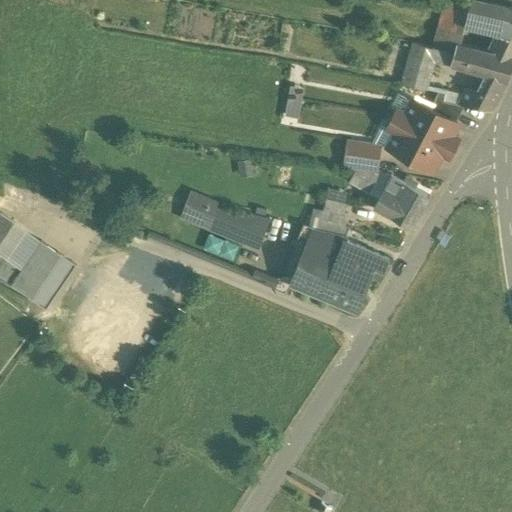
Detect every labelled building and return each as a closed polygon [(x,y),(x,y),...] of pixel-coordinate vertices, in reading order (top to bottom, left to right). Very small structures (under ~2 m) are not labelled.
[(491,4),(474,0),(470,0),(470,4),(464,26),(470,27),(471,22),(500,27),(490,52),(511,58),(511,9),(506,8),(506,7),(491,4)] [(470,4),(445,4),(432,48),(437,49),(453,54),(456,44),(460,45),(464,26),(470,4)] [(432,48),(413,43),(407,65),(401,86),(426,91),(437,49),(432,48)] [(511,58),(490,52),(460,45),(456,44),(453,54),(450,67),(484,76),(478,92),(500,96),(507,83),(511,66),(511,58)] [(302,118),(308,89),(293,86),(288,115),(302,118)] [(478,92),(467,90),(459,106),(464,107),(492,112),(496,105),(500,96),(478,92)] [(459,106),(443,103),(445,95),(437,93),(431,110),(456,123),(464,107),(459,106)] [(431,110),(412,101),(405,115),(396,111),(387,129),(396,133),(388,148),(411,160),(414,155),(436,166),(440,157),(447,161),(459,137),(452,134),(457,123),(456,123),(431,110)] [(378,146),(350,142),(346,170),(356,171),(374,173),(378,146)] [(374,173),(356,171),(349,184),(369,195),(381,174),(374,173)] [(403,183),(391,176),(381,174),(369,195),(378,200),(373,208),(411,229),(429,197),(414,189),(417,184),(406,178),(403,183)] [(180,218),(209,230),(211,223),(214,212),(187,201),(180,218)] [(346,205),(325,201),(322,213),(325,214),(343,217),(346,205)] [(269,219),(214,212),(211,223),(209,230),(242,244),(258,250),(269,219)] [(0,213),(0,267),(6,258),(0,254),(0,242),(14,223),(0,213)] [(343,217),(325,214),(322,230),(345,236),(347,229),(345,228),(343,217)] [(76,265),(14,223),(0,242),(0,254),(6,258),(0,267),(0,277),(10,284),(9,284),(46,309),(76,265)] [(322,230),(316,229),(308,247),(337,259),(344,241),(345,241),(347,236),(345,236),(322,230)] [(345,241),(344,241),(337,259),(369,273),(369,274),(380,279),(388,259),(345,241)] [(337,259),(308,247),(293,284),(354,310),(369,274),(369,273),(337,259)] [(288,295),(293,284),(276,277),(271,289),(288,295)]
